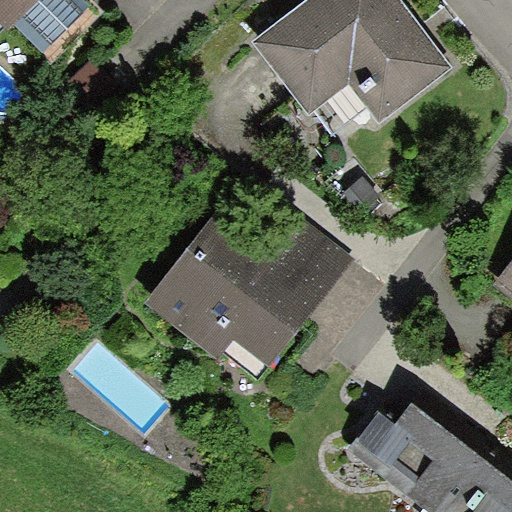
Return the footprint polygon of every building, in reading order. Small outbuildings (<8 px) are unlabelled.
[(0,0),(0,38),(5,33),(45,71),(96,19),(75,0),(0,0)] [(401,0),(309,0),(252,45),(310,118),(349,88),(378,124),(454,65),(401,0)] [(244,171),(146,304),(260,388),(357,258),(244,171)] [(381,197),(364,177),(341,197),(358,217),(381,197)] [(511,261),(492,287),(511,302),(511,261)] [(380,412),(349,452),(426,511),(511,511),(511,481),(413,405),(397,426),(380,412)]
